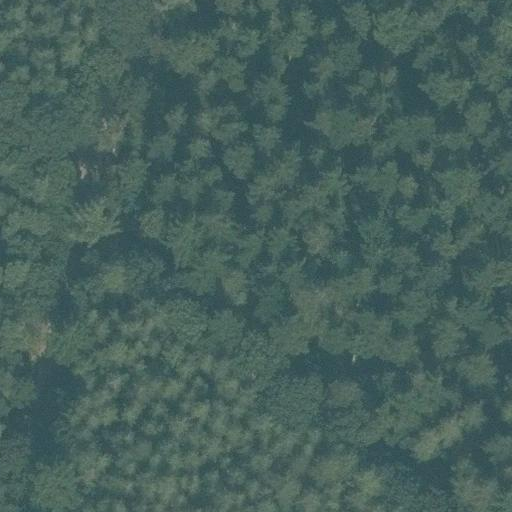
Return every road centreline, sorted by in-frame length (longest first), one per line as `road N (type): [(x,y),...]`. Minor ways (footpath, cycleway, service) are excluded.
road 1 (track): [(62,201),(444,511)]
road 2 (track): [(62,201),(20,511)]
road 3 (track): [(145,0),(62,201)]
